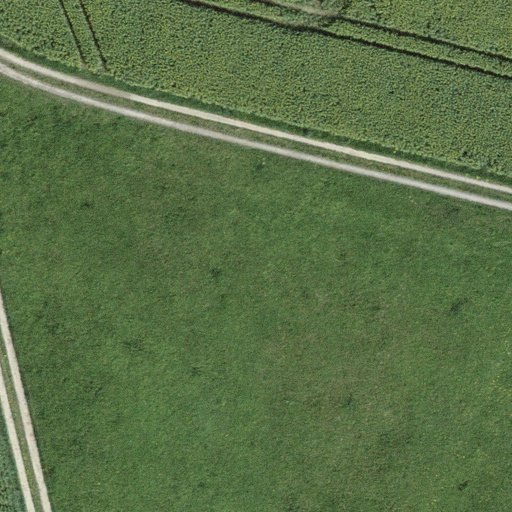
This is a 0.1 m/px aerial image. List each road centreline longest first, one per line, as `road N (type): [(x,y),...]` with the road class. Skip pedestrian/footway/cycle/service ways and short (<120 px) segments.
road 1 (track): [(0,69),(112,112),(511,213)]
road 2 (track): [(0,384),(27,511)]
